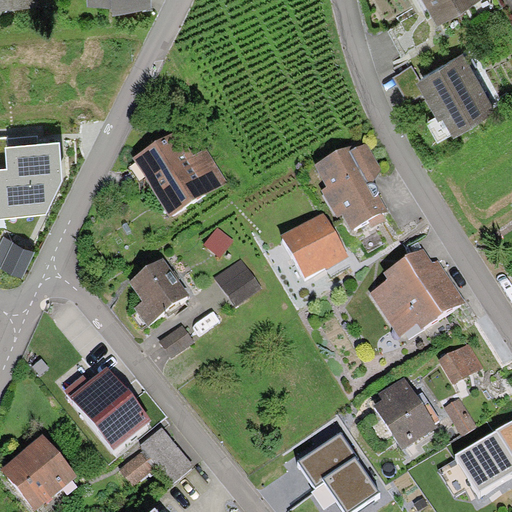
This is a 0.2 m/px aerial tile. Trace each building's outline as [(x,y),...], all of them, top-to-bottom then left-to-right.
[(460,0),(421,0),(428,10),(435,6),(439,12),(460,0)] [(495,106),(464,48),(416,74),(427,92),(438,112),(427,117),(439,138),(495,106)] [(427,92),(416,74),(411,64),(394,73),(411,101),(427,92)] [(207,148),(194,156),(179,132),(134,158),(170,218),(229,183),(207,148)] [(63,172),(61,134),(6,137),(7,158),(0,157),(0,204),(47,203),(63,172)] [(382,170),(367,144),(351,153),(349,148),(315,166),(327,189),(322,191),(339,222),(344,220),(351,233),(378,218),(388,213),(379,196),(379,191),(377,187),(373,185),(382,170)] [(350,259),(325,216),(283,240),(306,279),(326,268),(328,272),(350,259)] [(35,251),(5,236),(0,245),(0,263),(22,275),(35,251)] [(434,266),(423,250),(384,276),(388,282),(370,294),(399,338),(418,325),(422,331),(465,302),(439,263),(434,266)] [(190,298),(165,260),(130,282),(145,304),(136,310),(147,327),(190,298)] [(243,260),(215,279),(235,308),(262,289),(243,260)] [(183,327),(161,342),(172,359),(194,343),(183,327)] [(470,344),(439,362),(454,387),(485,369),(470,344)] [(128,396),(108,370),(71,399),(113,454),(151,424),(128,396)] [(405,378),(379,394),(384,402),(376,407),(403,450),(437,429),(434,425),(440,421),(422,393),(417,396),(405,378)] [(461,399),(446,408),(463,436),(478,427),(461,399)] [(511,428),(457,462),(479,497),(511,475),(511,428)] [(145,452),(120,472),(131,486),(149,472),(151,475),(159,469),(174,487),(195,469),(163,429),(141,447),(145,452)] [(35,511),(58,493),(78,478),(46,438),(3,473),(35,511)] [(350,511),(378,494),(340,439),(328,447),(301,465),(316,487),(326,480),(347,511),(350,511)]
